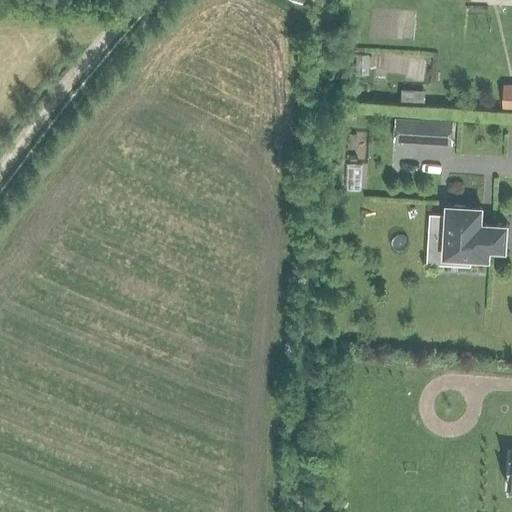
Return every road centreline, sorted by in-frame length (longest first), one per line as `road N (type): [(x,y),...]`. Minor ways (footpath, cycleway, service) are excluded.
road 1 (track): [(0,178),(147,0)]
road 2 (unclassified): [(482,383),(429,390),(432,426),(448,429),(466,421),(476,391)]
